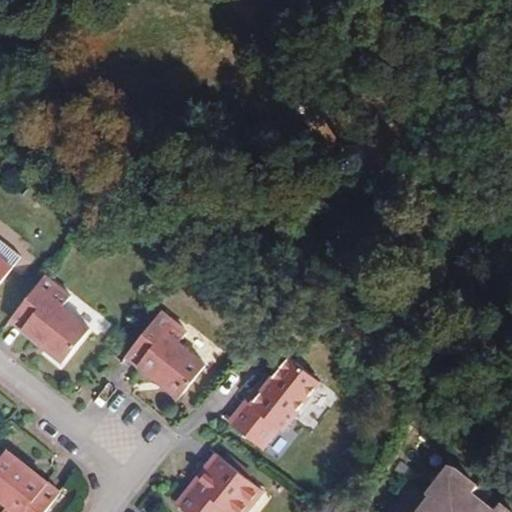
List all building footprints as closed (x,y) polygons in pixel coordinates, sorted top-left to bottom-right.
[(0,257),(13,268),(22,256),(0,238),(0,257)] [(0,283),(13,268),(0,257),(0,283)] [(45,275),(10,320),(36,340),(38,338),(48,346),(46,349),(64,362),(90,329),(62,307),(71,296),(45,275)] [(161,311),(126,356),(152,377),(154,374),(164,383),(162,385),(180,399),(206,365),(178,343),(187,332),(161,311)] [(36,340),(46,349),(48,346),(38,338),(36,340)] [(321,382),(289,356),(273,378),(264,389),(259,385),(229,422),(262,449),(279,427),(283,430),(321,382)] [(152,377),(162,385),(164,383),(154,374),(152,377)] [(268,374),(259,385),(264,389),(273,378),(268,374)] [(45,511),(61,493),(35,472),(33,475),(22,466),(24,464),(7,450),(0,459),(0,499),(8,506),(3,511),(45,511)] [(246,511),(264,491),(217,453),(193,483),(199,488),(182,509),(186,511),(246,511)] [(35,472),(24,464),(22,466),(33,475),(35,472)] [(457,473),(449,470),(436,487),(442,492),(457,473)] [(507,511),(501,507),(497,511),(492,511),(473,497),(479,490),(457,473),(442,492),(436,487),(428,498),(430,500),(420,511),(507,511)] [(177,504),(182,509),(199,488),(193,483),(177,504)]
